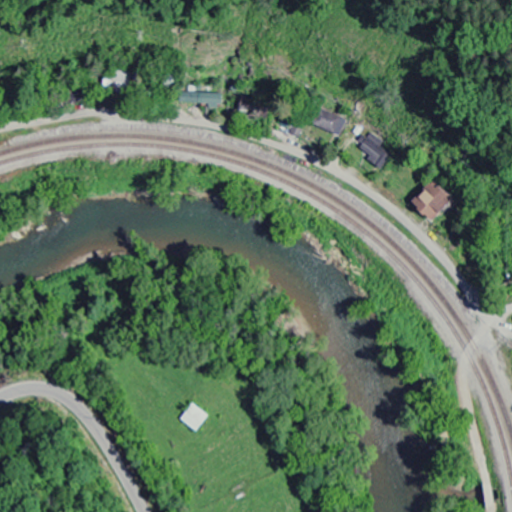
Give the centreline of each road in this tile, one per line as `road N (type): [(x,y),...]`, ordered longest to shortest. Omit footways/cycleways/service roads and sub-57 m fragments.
road 1 (residential): [(483,313),(393,210),(337,172),(259,137),(107,112),(0,127)]
road 2 (residential): [(143,511),(95,425),(66,396),(34,388),(0,397)]
road 3 (residential): [(490,511),(463,369),(483,313)]
